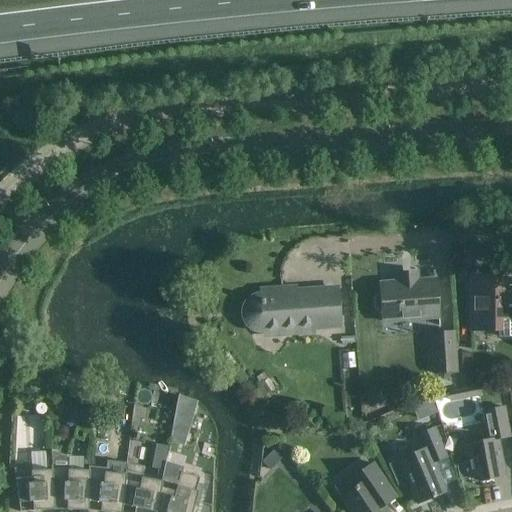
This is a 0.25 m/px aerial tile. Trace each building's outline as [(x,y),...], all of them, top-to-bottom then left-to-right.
[(382,311),(383,322),(438,318),(436,280),(417,281),(416,275),(398,277),(398,283),(380,284),(381,295),(377,295),(374,298),(375,309),(378,311),(382,311)] [(472,331),(500,330),(500,337),(511,336),(511,275),(487,276),(487,293),(484,295),(471,296),(472,331)] [(260,329),(263,329),(280,328),(280,330),(340,326),(337,290),(283,294),(283,290),(260,292),(261,298),(259,298),(257,298),(255,299),(253,300),(251,301),(249,303),(248,305),(247,306),(246,308),(246,309),(245,312),(245,314),(245,317),(246,318),(247,320),(248,323),(249,324),(250,325),(252,327),(254,328),(255,328),(257,329),(260,329)] [(433,375),(457,373),(454,331),(430,333),(433,375)] [(461,353),(461,373),(472,373),(472,353),(461,353)] [(49,375),(52,362),(40,360),(36,372),(49,375)] [(478,386),(467,389),(469,398),(480,395),(478,386)] [(488,440),(464,445),(467,463),(470,478),(479,476),(480,482),(506,477),(498,439),(510,437),(504,407),(483,412),(488,440)] [(424,450),(399,460),(416,501),(430,495),(431,498),(446,492),(433,463),(446,458),(434,428),(418,435),(424,450)] [(270,470),(281,459),(273,450),(261,462),(270,470)] [(22,511),(54,510),(51,452),(45,452),(45,451),(30,452),(31,467),(14,469),(19,511),(22,511)] [(51,452),(54,510),(88,511),(89,467),(88,467),(89,460),(83,460),(83,457),(69,457),(51,451),(51,452)] [(470,478),(467,463),(457,465),(459,479),(470,478)] [(89,467),(88,511),(98,511),(121,511),(126,471),(125,471),(126,464),(121,464),(120,474),(106,473),(106,469),(89,467)] [(387,511),(378,497),(390,489),(373,464),(349,480),(354,488),(340,498),(349,511),(387,511)] [(192,511),(198,492),(195,491),(199,477),(180,472),(177,482),(167,479),(169,469),(164,468),(163,471),(164,471),(162,478),(163,478),(155,511),(192,511)] [(126,471),(121,511),(155,511),(163,478),(162,478),(164,471),(163,471),(158,470),(156,481),(142,478),(143,474),(126,471)]
